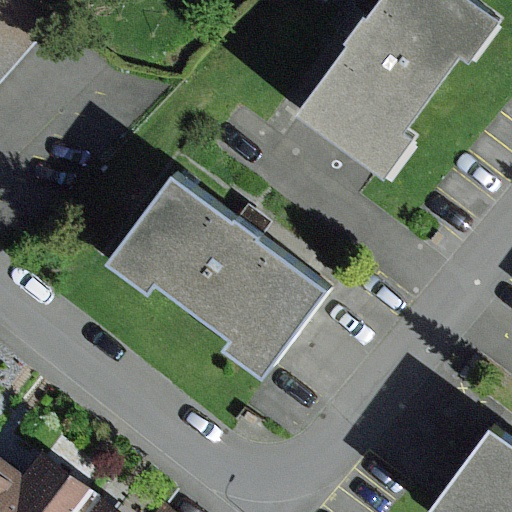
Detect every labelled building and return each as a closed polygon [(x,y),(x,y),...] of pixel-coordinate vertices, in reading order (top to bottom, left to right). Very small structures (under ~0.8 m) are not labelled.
[(0,0),(0,81),(57,16),(38,0),(0,0)] [(486,12),(467,0),(384,0),(303,115),(376,167),(486,12)] [(323,287),(165,170),(101,256),(260,372),(323,287)] [(511,511),(511,428),(503,422),(435,508),(439,511),(511,511)] [(89,511),(99,499),(40,457),(23,481),(7,511),(89,511)] [(0,511),(7,511),(23,481),(0,464),(0,511)] [(116,511),(99,499),(89,511),(116,511)]
